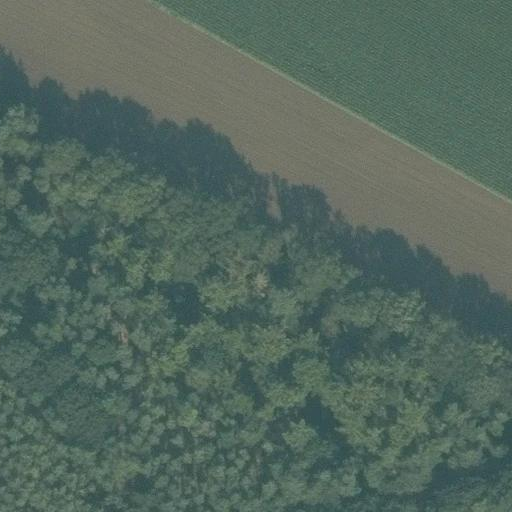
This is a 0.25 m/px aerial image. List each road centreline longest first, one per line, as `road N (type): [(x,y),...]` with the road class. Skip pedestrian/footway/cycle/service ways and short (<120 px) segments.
road 1 (track): [(511,348),(0,108)]
road 2 (track): [(383,511),(511,480)]
